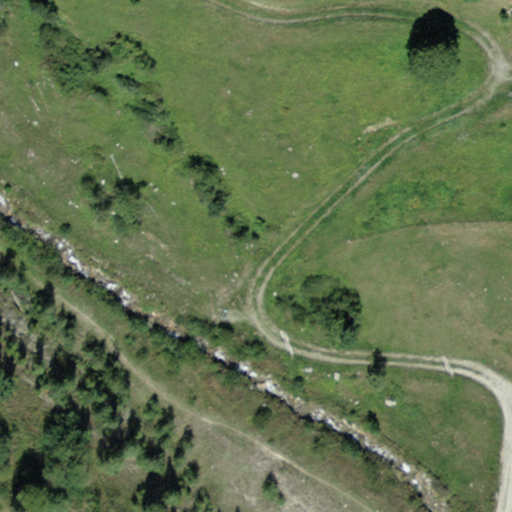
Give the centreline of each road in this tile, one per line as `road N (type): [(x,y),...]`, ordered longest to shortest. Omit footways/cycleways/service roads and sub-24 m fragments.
road 1 (track): [(508,411),(505,384),(484,364),(265,333),(253,302),(260,270),(311,212),(397,134),(496,75),(499,50),(486,34),(422,7),(366,1),(278,17),(232,0)]
road 2 (track): [(326,511),(232,442),(0,242)]
